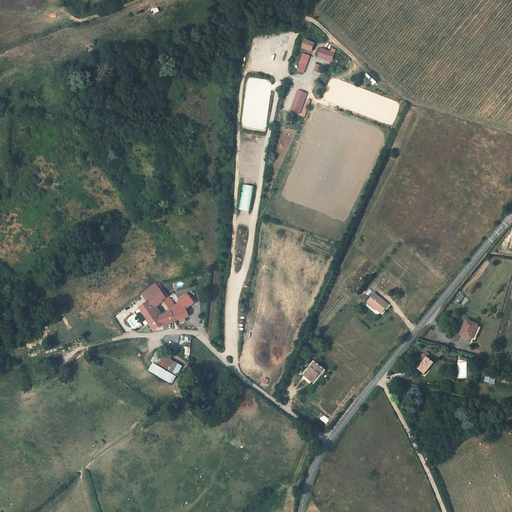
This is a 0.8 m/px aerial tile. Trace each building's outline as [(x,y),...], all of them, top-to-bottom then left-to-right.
[(311,52),(314,45),(306,42),(303,49),(311,52)] [(91,44),(85,48),(88,53),(95,49),(91,44)] [(332,62),(335,55),(320,50),(318,57),(332,62)] [(310,57),(304,55),(297,72),(304,74),(310,57)] [(306,94),(299,91),(294,105),(301,108),(306,94)] [(301,108),(294,105),(291,112),(298,115),(301,108)] [(254,187),(243,185),(239,209),(250,211),(254,187)] [(148,301),(139,308),(150,323),(155,330),(165,324),(175,320),(169,310),(167,308),(166,309),(168,312),(165,314),(160,318),(153,307),(158,304),(161,302),(162,301),(166,298),(161,291),(156,284),(143,293),(148,301)] [(375,308),(381,313),(389,304),(374,292),(373,293),(366,301),(375,308)] [(189,296),(185,298),(184,297),(183,298),(184,299),(180,302),(175,306),(168,296),(166,298),(162,301),(167,308),(169,310),(175,320),(181,319),(184,318),(189,316),(186,309),(185,307),(193,302),(189,296)] [(365,302),(375,310),(375,308),(366,301),(365,302)] [(160,318),(165,314),(158,304),(153,307),(160,318)] [(475,329),(474,329),(476,324),(466,320),(460,334),(471,339),(475,329)] [(157,351),(150,362),(153,363),(175,377),(182,366),(157,351)] [(426,357),(423,354),(413,364),(424,374),(433,362),(426,357)] [(175,377),(153,363),(148,371),(171,384),(175,377)] [(323,370),(314,363),(304,376),(313,382),(323,370)] [(323,370),(313,382),(304,376),(302,378),(313,387),(325,372),(323,370)] [(423,452),(429,449),(425,442),(419,445),(423,452)]
